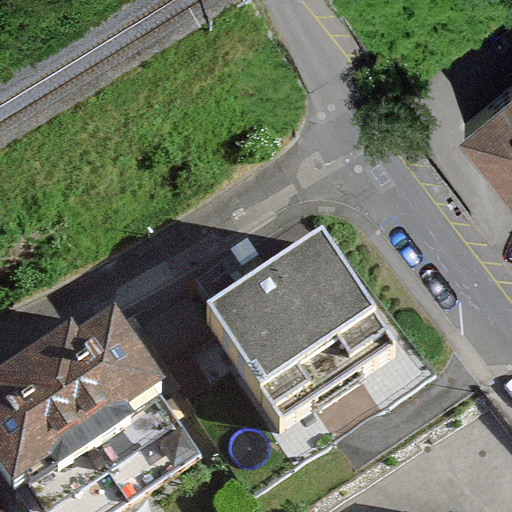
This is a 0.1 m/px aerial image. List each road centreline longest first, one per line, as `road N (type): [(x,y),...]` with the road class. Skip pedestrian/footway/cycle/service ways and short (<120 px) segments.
road 1 (residential): [(367,143),(102,295),(0,336)]
road 2 (residential): [(367,143),(511,342)]
road 3 (residential): [(282,0),(367,143)]
